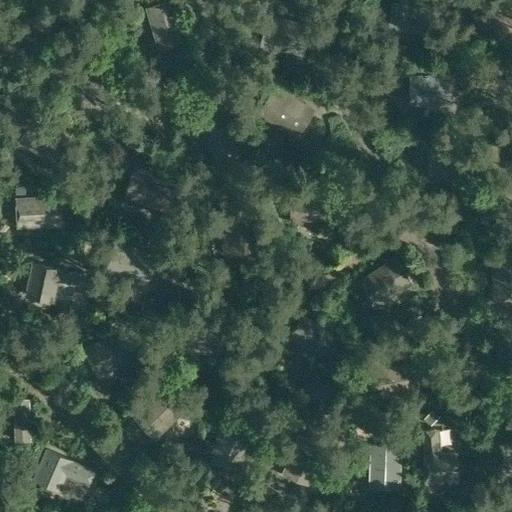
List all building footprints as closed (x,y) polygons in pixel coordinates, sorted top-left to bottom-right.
[(159,47),(187,39),(175,0),(170,0),(147,7),(159,47)] [(511,0),(501,0),(504,12),(511,10),(511,0)] [(388,28),(426,35),(432,8),(393,1),(388,28)] [(303,53),(310,24),(268,15),(262,44),(303,53)] [(106,109),(127,88),(95,57),(75,78),(106,109)] [(412,103),(452,103),(452,74),(412,74),(412,103)] [(299,134),(314,108),(275,86),(260,111),(299,134)] [(55,162),(71,137),(37,115),(21,140),(55,162)] [(217,168),(244,160),(234,125),(206,133),(217,168)] [(430,178),(472,176),(471,147),(428,149),(430,178)] [(168,209),(178,181),(136,166),(126,194),(168,209)] [(292,221),(337,220),(336,190),(292,191),(292,221)] [(19,226),(61,224),(59,195),(17,197),(19,226)] [(225,252),(255,248),(249,206),(219,210),(225,252)] [(147,283),(157,255),(117,241),(107,269),(147,283)] [(497,298),(511,296),(511,251),(494,253),(497,298)] [(376,305),(411,281),(395,257),(360,280),(376,305)] [(81,289),(84,274),(33,263),(26,294),(54,300),(58,284),(81,289)] [(336,332),(302,313),(288,337),(323,356),(336,332)] [(183,350),(223,351),(224,323),(184,322),(183,350)] [(99,375),(137,355),(123,328),(85,348),(99,375)] [(375,397),(419,389),(417,375),(415,375),(412,361),(370,369),(375,397)] [(156,437),(185,409),(164,388),(135,416),(156,437)] [(15,399),(13,399),(14,443),(30,442),(29,399),(15,399)] [(240,468),(249,429),(221,422),(212,462),(240,468)] [(426,482),(458,480),(456,452),(440,453),(439,429),(424,430),(426,482)] [(312,483),(327,446),(298,434),(283,472),(312,483)] [(400,486),(401,445),(371,445),(370,485),(400,486)] [(89,483),(95,470),(47,449),(34,478),(60,489),(67,474),(89,483)]
